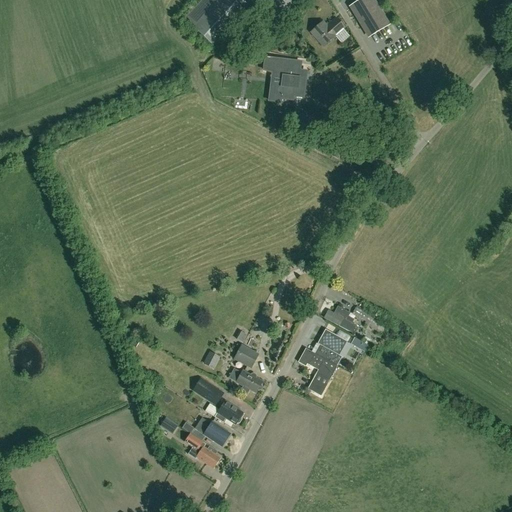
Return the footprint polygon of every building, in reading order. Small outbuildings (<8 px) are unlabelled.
[(249,0),(201,0),(184,20),(213,47),(253,3),(249,0)] [(296,0),(266,0),(259,8),(275,23),(296,0)] [(370,37),(389,25),(373,0),(361,0),(351,6),(370,37)] [(390,0),(405,28),(372,45),(381,63),(420,42),(425,53),(441,44),(418,0),(390,0)] [(336,37),(345,28),(339,22),(335,26),(332,23),(328,27),(324,23),(312,33),(324,47),(336,37)] [(264,70),(272,73),(283,76),(281,88),(270,89),(269,101),(280,103),(281,99),(292,100),(293,96),(303,98),(306,72),(299,71),(300,63),(265,58),(264,70)] [(288,134),(292,137),(294,129),(297,129),(299,123),(292,120),(288,134)] [(328,311),(325,317),(324,318),(352,333),(356,326),(352,323),(354,320),(347,316),(349,313),(337,307),(334,314),(328,311)] [(384,336),(389,328),(378,321),(356,308),(352,314),(365,322),(364,324),(384,336)] [(314,354),(337,367),(342,357),(338,355),(346,342),(325,330),(317,344),(319,345),(314,354)] [(241,346),(237,354),(235,359),(251,368),(258,356),(241,346)] [(317,373),(329,380),(337,367),(314,354),(305,350),(298,363),(305,366),(306,364),(318,371),(317,373)] [(218,358),(210,354),(204,366),(212,370),(218,358)] [(233,371),(229,379),(230,379),(236,383),(243,387),(240,392),(247,396),(250,390),(256,394),(258,390),(258,391),(259,391),(260,391),(261,390),(262,389),(262,388),(262,387),(262,386),(261,385),(262,383),(255,380),(256,378),(256,377),(256,376),(256,375),(255,374),(254,374),(253,374),(252,374),(251,374),(251,375),(243,371),(241,373),(234,369),(233,371)] [(193,391),(216,406),(223,395),(200,380),(193,391)] [(325,388),(313,382),(308,390),(321,396),(325,388)] [(242,414),(225,402),(214,418),(222,423),(225,419),(236,425),(237,424),(239,424),(242,420),(241,418),(240,418),(242,414)] [(201,418),(194,429),(204,435),(205,436),(222,447),(228,437),(230,434),(225,430),(212,422),(211,424),(201,418)] [(160,427),(162,428),(164,430),(166,428),(173,433),(177,426),(165,419),(161,425),(160,427)] [(194,428),(190,434),(202,441),(205,436),(204,435),(194,429),(194,428)] [(190,434),(184,443),(192,448),(188,455),(195,460),(196,458),(213,469),(220,459),(215,455),(207,450),(203,448),(205,445),(198,440),(190,434)]
